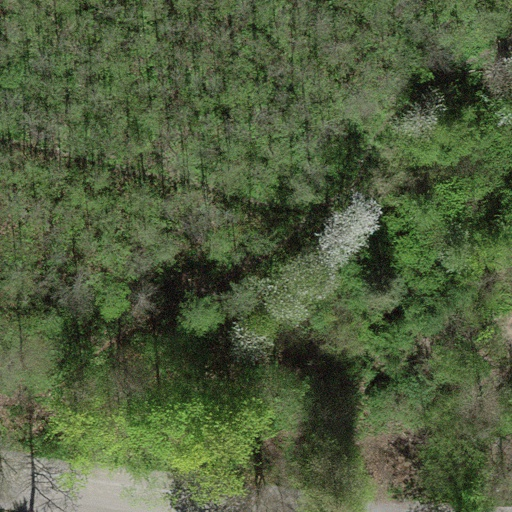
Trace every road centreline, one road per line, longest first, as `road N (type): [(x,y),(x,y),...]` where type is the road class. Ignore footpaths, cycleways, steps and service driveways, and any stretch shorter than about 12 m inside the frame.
road 1 (trunk): [(0,11),(511,126)]
road 2 (trunk): [(511,53),(266,0)]
